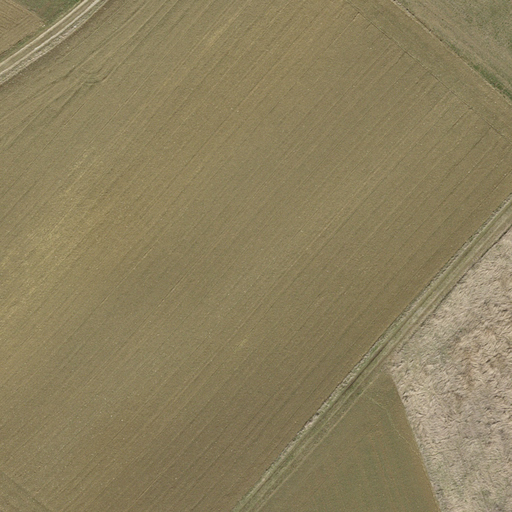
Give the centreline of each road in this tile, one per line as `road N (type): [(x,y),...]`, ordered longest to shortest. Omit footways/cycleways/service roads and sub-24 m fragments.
road 1 (track): [(245,511),(511,211)]
road 2 (track): [(0,74),(95,0)]
